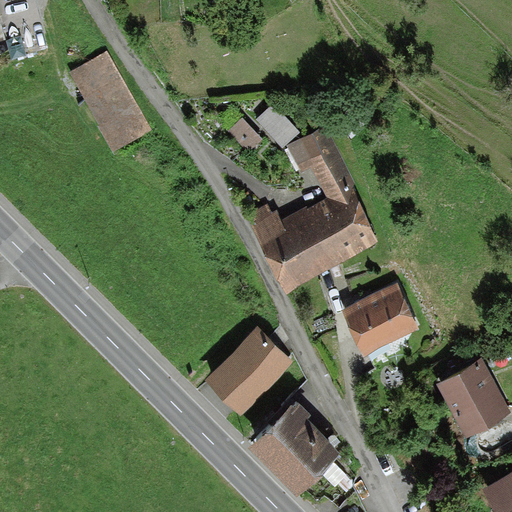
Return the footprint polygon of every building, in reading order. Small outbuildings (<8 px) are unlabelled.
[(0,0),(7,26),(42,18),(37,0),(0,0)] [(106,53),(70,74),(114,151),(150,131),(106,53)] [(274,103),(256,119),(283,148),(300,133),(274,103)] [(244,117),(230,130),(248,150),(262,138),(244,117)] [(246,216),(288,292),(381,242),(352,189),(355,188),(322,127),(288,145),(303,172),(311,167),(328,198),(308,209),(306,206),(282,220),(277,211),(272,214),(267,205),(246,216)] [(340,311),(363,356),(421,327),(398,282),(340,311)] [(204,380),(242,416),(295,361),(257,325),(204,380)] [(437,387),(467,440),(511,414),(511,413),(482,361),(437,387)] [(295,404),(250,447),(296,495),(338,455),(303,419),(307,415),(295,404)] [(511,511),(511,471),(482,489),(494,511),(511,511)]
